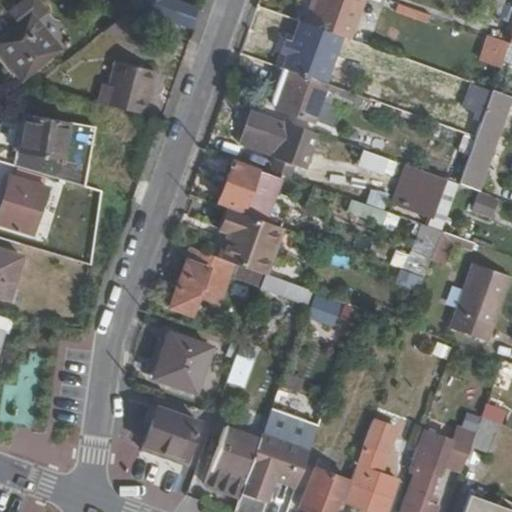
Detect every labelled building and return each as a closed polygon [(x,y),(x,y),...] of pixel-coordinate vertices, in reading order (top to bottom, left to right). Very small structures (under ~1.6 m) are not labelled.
[(0,39),(0,54),(21,81),(61,49),(32,14),(41,6),(36,0),(26,0),(11,13),(21,23),(0,39)] [(147,0),(144,11),(190,28),(197,8),(174,0),(147,0)] [(340,35),(349,39),(363,0),(321,0),(312,26),(340,35)] [(126,16),(127,11),(103,31),(123,38),(126,16)] [(142,45),(149,24),(126,16),(123,38),(142,45)] [(312,26),(298,21),(293,35),(335,50),(340,35),(312,26)] [(335,50),(293,35),(290,42),(286,52),(281,68),(282,69),(323,83),(335,50)] [(500,67),(509,42),(493,36),(484,61),(500,67)] [(283,40),(280,50),(286,52),(290,42),(283,40)] [(112,109),(119,64),(115,64),(108,88),(102,87),(97,105),(112,109)] [(112,109),(142,117),(153,72),(119,64),(112,109)] [(323,83),(282,69),(281,68),(280,67),(272,91),(280,95),(275,109),(313,123),(327,84),(323,83)] [(492,89),(473,82),(464,106),(476,110),(474,116),(481,119),(483,113),(492,89)] [(457,184),(478,192),(495,144),(511,96),(492,89),(483,113),(481,119),(474,137),(457,184)] [(33,107),(15,166),(83,185),(100,127),(33,107)] [(318,134),(286,122),(284,126),(250,113),(239,142),(275,155),(274,159),(303,169),(318,134)] [(391,178),(398,161),(363,147),(356,164),(391,178)] [(230,207),(255,216),(260,199),(249,194),(258,170),(232,162),(218,202),(224,205),(230,207)] [(433,218),(446,181),(417,170),(403,208),(433,218)] [(0,210),(0,224),(30,233),(45,187),(11,176),(0,210)] [(222,227),(230,207),(224,205),(217,224),(222,227)] [(256,271),(273,223),(255,216),(230,207),(222,227),(229,229),(220,257),(233,262),(256,271)] [(409,259),(401,258),(396,283),(422,288),(435,227),(417,223),(409,259)] [(452,233),(441,229),(441,231),(430,259),(442,263),(452,233)] [(220,257),(191,247),(169,306),(189,314),(196,297),(217,305),(233,262),(220,257)] [(0,296),(6,298),(20,256),(0,249),(0,296)] [(488,341),(511,276),(475,263),(455,314),(465,317),(461,331),(488,341)] [(308,304),(313,288),(266,272),(261,288),(308,304)] [(334,326),(342,301),(315,292),(307,317),(334,326)] [(0,316),(0,328),(9,331),(12,320),(0,316)] [(0,328),(0,344),(5,346),(6,339),(9,331),(0,328)] [(192,393),(208,349),(167,335),(152,378),(192,393)] [(239,345),(225,382),(239,387),(253,350),(239,345)] [(496,399),(487,395),(484,405),(493,409),(496,399)] [(149,451),(180,463),(195,423),(153,408),(138,447),(149,451)] [(473,439),(470,448),(511,463),(509,467),(511,467),(511,427),(480,417),(473,439)] [(426,422),(412,461),(419,464),(400,511),(433,511),(437,504),(427,500),(441,464),(461,471),(470,448),(473,439),(426,422)] [(203,485),(237,499),(259,438),(226,425),(203,485)] [(237,499),(231,511),(260,511),(272,480),(294,488),(308,448),(261,432),(259,438),(237,499)] [(363,445),(350,481),(355,484),(348,501),(377,511),(385,511),(398,478),(379,472),(386,453),(363,445)] [(339,511),(344,499),(340,497),(347,478),(313,467),(298,507),(309,511),(339,511)] [(463,511),(511,511),(511,509),(470,494),(463,511)]
